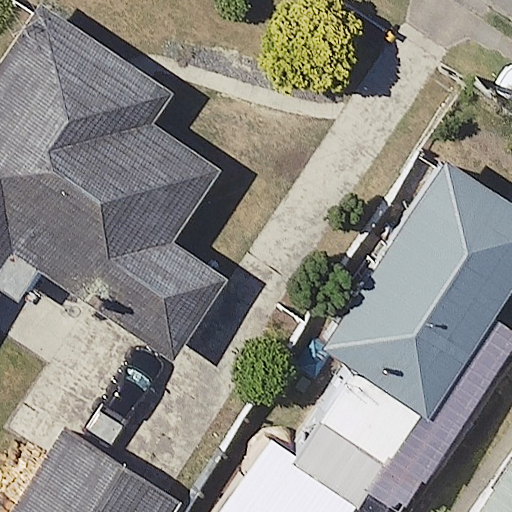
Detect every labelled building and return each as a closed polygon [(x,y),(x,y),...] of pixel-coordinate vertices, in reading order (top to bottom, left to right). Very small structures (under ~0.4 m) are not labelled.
[(179,92),(46,6),(0,77),(0,286),(22,253),(183,358),(236,278),(182,243),(232,166),(161,120),(179,92)] [(511,301),(511,202),(453,164),(329,350),(359,373),(428,421),(511,301)] [(365,511),(428,421),(359,373),(304,454),(279,437),(227,511),(365,511)] [(175,511),(183,500),(66,427),(12,511),(175,511)] [(511,511),(511,454),(474,511),(511,511)]
